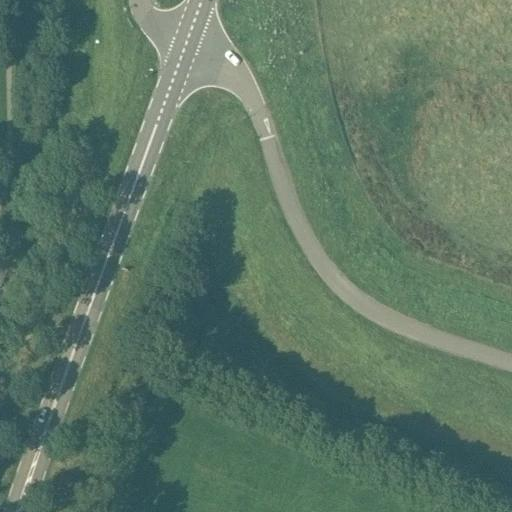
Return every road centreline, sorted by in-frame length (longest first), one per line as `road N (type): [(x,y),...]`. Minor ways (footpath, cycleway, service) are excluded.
road 1 (tertiary): [(511,365),(449,345),(347,282),(316,243),(250,94),(220,63),(184,44)]
road 2 (primary): [(61,384),(184,44)]
road 3 (primary): [(61,384),(10,511)]
road 4 (primary): [(28,511),(61,384)]
